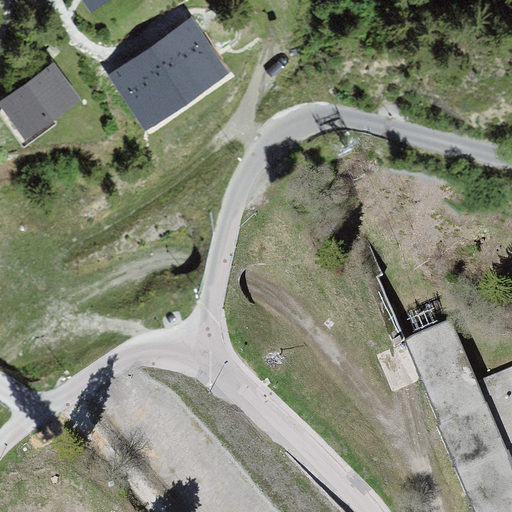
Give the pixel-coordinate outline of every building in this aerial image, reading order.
[(95,0),(107,16),(130,0),(95,0)] [(212,23),(130,82),(168,134),(250,75),(212,23)] [(67,68),(15,107),(46,148),(98,109),(67,68)] [(461,324),(410,346),(480,511),(511,511),(511,371),(486,382),(461,324)] [(242,511),(132,381),(88,418),(167,511),(242,511)] [(216,467),(253,511),(270,511),(307,481),(274,443),(249,440),(216,467)] [(270,511),(335,511),(337,511),(310,479),(307,481),(270,511)]
